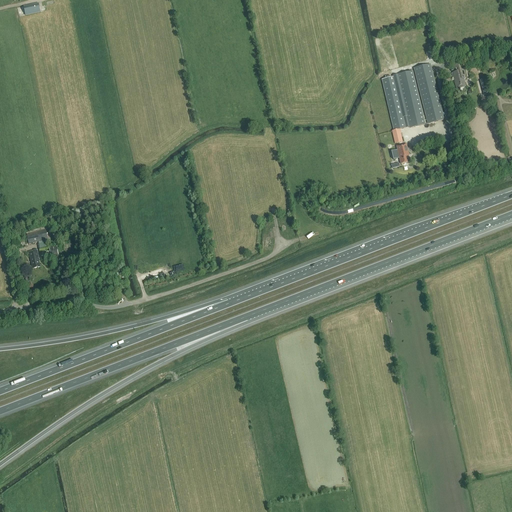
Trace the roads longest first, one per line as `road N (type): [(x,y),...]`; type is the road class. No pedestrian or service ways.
road 1 (unclassified): [(0,311),(133,303),(295,242)]
road 2 (motorway): [(511,194),(229,303)]
road 3 (motorway): [(0,464),(94,399),(245,316)]
road 4 (motorway): [(245,316),(511,214)]
road 5 (motorway): [(0,411),(245,316)]
road 6 (motorway): [(229,303),(0,391)]
road 7 (motorway): [(229,303),(0,349)]
road 8 (unclassified): [(412,139),(449,128),(437,66),(511,54)]
